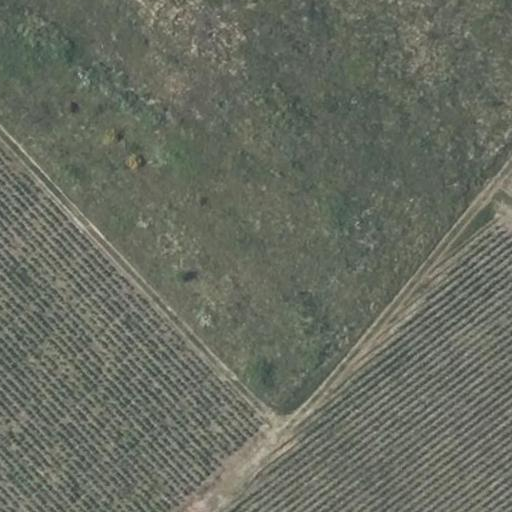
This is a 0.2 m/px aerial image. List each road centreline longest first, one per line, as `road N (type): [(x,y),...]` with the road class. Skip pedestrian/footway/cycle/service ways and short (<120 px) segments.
road 1 (track): [(511,161),(287,430),(205,511)]
road 2 (track): [(0,125),(287,430)]
